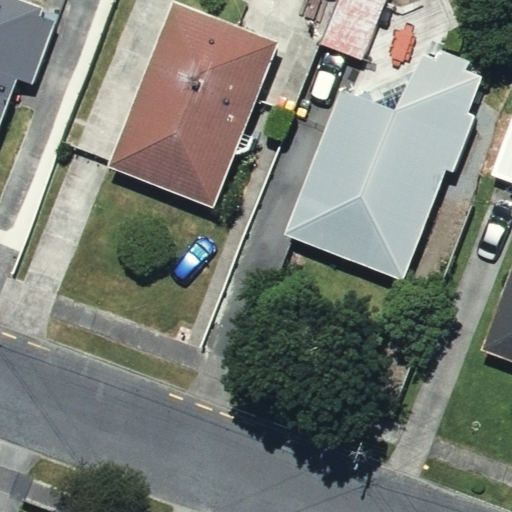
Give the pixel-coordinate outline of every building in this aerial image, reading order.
[(386,0),(327,0),(309,44),(359,65),(386,0)] [(277,42),(173,1),(107,167),(211,208),(277,42)] [(0,99),(34,16),(0,2),(0,99)] [(363,96),(328,83),(271,241),(407,290),(487,72),(385,35),(363,96)] [(511,95),(481,178),(511,189),(511,95)] [(511,364),(511,238),(469,348),(511,364)]
